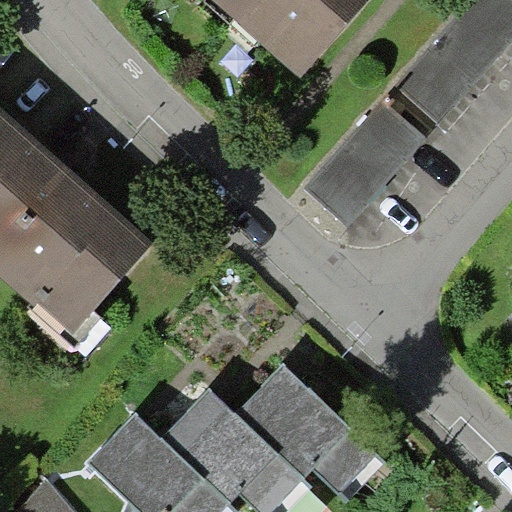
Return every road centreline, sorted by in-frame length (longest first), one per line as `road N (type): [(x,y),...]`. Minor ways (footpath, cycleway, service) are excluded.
road 1 (residential): [(48,0),(347,318)]
road 2 (residential): [(347,318),(511,136)]
road 3 (residential): [(347,318),(511,473)]
